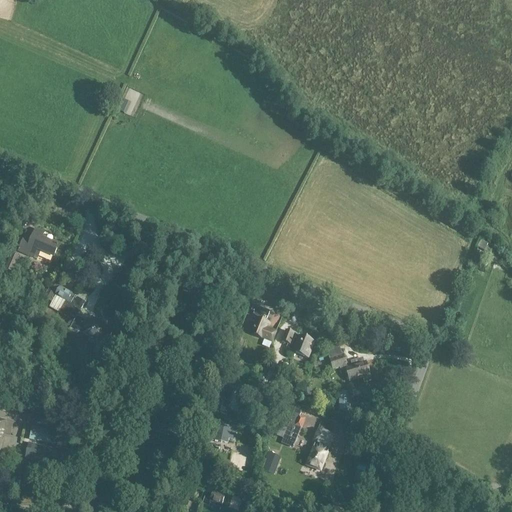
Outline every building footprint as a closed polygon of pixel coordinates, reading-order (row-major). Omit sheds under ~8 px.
[(23,239),(18,251),(34,257),(37,250),(54,257),(58,246),(42,240),(44,234),(36,230),(31,242),(23,239)] [(481,241),(478,247),(488,254),(493,254),(500,258),(502,255),(495,250),(494,251),(486,246),(487,244),(481,241)] [(474,265),(484,270),(487,263),(483,261),(486,254),(478,250),(473,261),(475,262),(474,265)] [(12,274),(19,258),(10,254),(3,270),(12,274)] [(212,290),(200,285),(190,308),(203,313),(212,290)] [(60,287),(55,297),(67,304),(73,295),(60,287)] [(86,303),(75,297),(68,310),(77,316),(69,330),(68,332),(78,336),(79,333),(82,335),(90,338),(89,341),(97,345),(93,353),(103,357),(109,344),(107,343),(112,332),(88,321),(78,317),(86,303)] [(266,329),(268,324),(265,323),(270,313),(274,315),(274,314),(257,307),(254,313),(253,315),(259,319),(252,334),(271,343),(276,333),(266,329)] [(288,349),(294,352),(299,338),(299,337),(285,332),(280,343),(289,346),(288,349)] [(111,353),(121,357),(128,338),(117,334),(113,344),(115,345),(111,353)] [(153,334),(144,357),(156,362),(165,339),(153,334)] [(313,343),(299,338),(294,352),(293,353),(308,358),(313,343)] [(245,343),(237,340),(228,364),(237,367),(245,343)] [(192,366),(204,371),(213,347),(201,343),(192,366)] [(343,358),(341,355),(329,358),(330,362),(329,363),(332,371),(347,366),(345,358),(343,358)] [(352,368),(345,370),(349,382),(362,378),(364,383),(371,381),(365,363),(362,364),(361,360),(350,363),(352,368)] [(137,405),(145,384),(134,380),(126,400),(137,405)] [(222,387),(216,405),(221,407),(220,410),(226,413),(234,391),(222,387)] [(347,393),(340,393),(340,413),(349,413),(349,403),(347,403),(347,393)] [(164,429),(157,426),(151,440),(170,449),(176,435),(173,433),(176,427),(179,428),(185,414),(171,408),(164,422),(166,423),(164,429)] [(283,439),(281,444),(293,449),(295,444),(294,443),(305,420),(293,414),(283,439)] [(117,451),(125,430),(114,425),(105,446),(117,451)] [(235,430),(218,426),(216,433),(212,432),(210,440),(214,441),(215,440),(227,443),(228,439),(233,440),(235,430)] [(32,428),(30,441),(66,449),(69,436),(32,428)] [(327,455),(326,454),(328,448),(330,449),(334,438),(318,432),(314,443),(315,443),(313,449),(307,466),(320,472),(327,455)] [(29,444),(25,460),(64,470),(68,453),(29,444)] [(274,475),(282,458),(271,453),(263,471),(274,475)] [(202,472),(214,479),(217,474),(206,467),(202,472)] [(30,494),(36,471),(29,469),(23,493),(30,494)] [(153,498),(161,489),(142,474),(135,483),(153,498)] [(211,486),(206,499),(205,498),(202,505),(209,507),(210,504),(221,508),(227,492),(211,486)]
